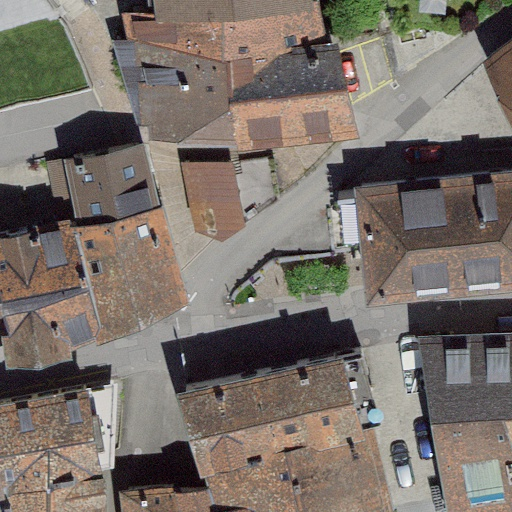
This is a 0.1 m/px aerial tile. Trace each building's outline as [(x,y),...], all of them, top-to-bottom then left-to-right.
[(128,0),(134,24),(243,23),(335,21),(333,0),(128,0)] [(243,23),(252,110),(354,105),(355,20),(335,21),(243,23)] [(243,23),(134,24),(112,24),(149,110),(252,110),(243,23)] [(511,32),(493,46),(511,76),(511,32)] [(146,125),(71,141),(83,202),(159,186),(146,125)] [(241,144),(184,152),(193,215),(249,207),(241,144)] [(511,207),(510,174),(381,181),(386,274),(511,267),(511,207)] [(159,186),(83,213),(118,310),(193,283),(159,186)] [(1,225),(0,222),(0,326),(102,297),(75,204),(1,225)] [(511,335),(433,345),(453,509),(511,501),(511,335)] [(361,347),(196,387),(214,461),(379,421),(361,347)] [(117,462),(101,382),(0,402),(0,419),(13,483),(117,462)] [(331,511),(390,502),(379,436),(242,461),(251,511),(331,511)] [(239,511),(234,475),(134,491),(137,511),(239,511)] [(109,511),(108,486),(15,492),(16,511),(109,511)]
